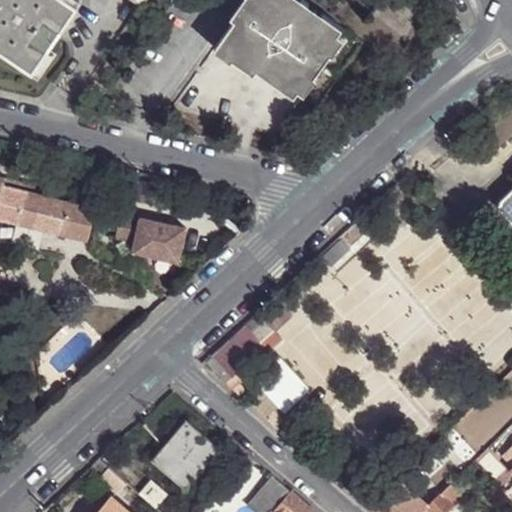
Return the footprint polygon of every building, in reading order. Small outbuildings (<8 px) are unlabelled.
[(80,4),(74,0),(0,0),(0,45),(35,70),(80,4)] [(346,21),(314,0),(251,0),(224,40),(299,90),(346,21)] [(34,187),(4,180),(0,196),(0,218),(35,227),(43,198),(33,195),(34,187)] [(511,188),(502,197),(511,208),(511,188)] [(43,198),(35,227),(62,233),(69,204),(43,198)] [(96,211),(69,204),(62,233),(88,240),(96,211)] [(187,227),(123,213),(117,238),(137,241),(135,251),(180,260),(187,227)] [(245,326),(212,354),(232,375),(265,348),(261,343),(274,331),(263,318),(249,331),(245,326)] [(222,448),(188,418),(154,458),(188,488),(222,448)] [(432,453),(418,466),(428,477),(443,464),(432,453)] [(111,467),(100,458),(94,464),(105,474),(111,467)] [(120,493),(129,483),(111,467),(105,474),(103,477),(120,493)] [(268,511),(289,488),(275,476),(250,505),(257,511),(268,511)] [(141,493),(156,507),(167,494),(152,480),(141,493)] [(375,510),(377,511),(421,511),(428,506),(403,483),(375,510)] [(428,506),(421,511),(447,511),(463,496),(451,483),(428,506)] [(274,511),(273,510),(271,511),(315,511),(316,511),(292,491),(274,511)] [(129,511),(113,497),(100,511),(129,511)]
